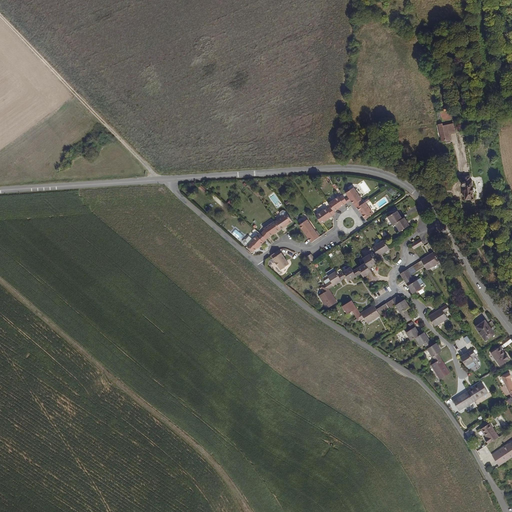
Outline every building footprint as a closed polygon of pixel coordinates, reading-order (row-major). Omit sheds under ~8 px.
[(450,119),(447,107),(438,109),(439,112),(440,119),(441,121),(450,119)] [(454,132),(452,124),(447,125),(447,123),(439,125),(444,142),(451,141),(449,133),(454,132)] [(472,186),(472,181),(470,180),(462,181),(461,182),(461,185),(463,186),(464,186),(465,199),(473,199),(473,193),(474,192),(474,187),(472,186)] [(361,198),(352,187),(344,193),(347,197),(348,197),(350,200),(356,208),(357,207),(363,203),(360,199),(361,198)] [(334,212),(347,202),(345,199),(342,195),(338,197),(338,196),(328,203),(330,206),(334,212)] [(373,213),(366,203),(365,202),(364,202),(363,203),(357,207),(366,219),(373,213)] [(321,224),(336,214),(334,212),(330,206),(326,208),(325,207),(315,215),(321,224)] [(402,220),(397,212),(388,219),(393,226),(395,225),(402,220)] [(281,230),(292,222),(287,214),(281,218),(275,222),(281,229),(281,230)] [(320,237),(307,219),(299,225),(312,243),(320,237)] [(409,226),(404,219),(402,220),(395,225),(400,233),(409,226)] [(270,237),(281,229),(275,222),(275,221),(264,229),(265,230),(262,233),(260,234),(266,239),(269,236),(269,237),(270,237)] [(260,247),(267,240),(266,239),(260,234),(258,236),(257,235),(256,236),(254,238),(252,240),(250,238),(247,240),(244,240),(242,241),(242,244),(243,245),(245,245),(247,246),(254,252),(259,246),(260,247)] [(390,250),(385,241),(373,248),(379,257),(390,250)] [(414,251),(422,245),(420,241),(411,246),(414,251)] [(375,260),(379,257),(373,248),(362,255),(365,260),(371,269),(378,264),(375,260)] [(289,266),(280,254),(280,255),(278,252),(270,258),(274,263),(274,264),(277,268),(280,272),(289,266)] [(428,271),(439,264),(433,255),(421,262),(428,271)] [(317,261),(312,256),(308,258),(313,264),(317,261)] [(371,269),(365,260),(352,268),(358,277),(363,274),(366,278),(374,273),(371,269)] [(358,277),(352,268),(349,264),(337,272),(342,281),(347,278),(350,282),(358,277)] [(342,281),(337,272),(336,270),(328,276),(330,281),(325,285),(329,290),(342,281)] [(427,288),(422,279),(414,284),(410,278),(404,282),(413,296),(427,288)] [(336,302),(329,290),(325,285),(322,287),(325,292),(319,296),(327,308),(336,302)] [(413,318),(406,309),(411,306),(406,299),(396,305),(407,322),(413,318)] [(360,314),(352,300),(343,306),(348,314),(353,311),(356,316),(360,314)] [(381,315),(378,311),(377,309),(374,305),(360,314),(356,316),(359,321),(364,318),(368,323),(381,315)] [(450,320),(446,314),(451,310),(448,306),(439,313),(430,318),(437,328),(450,320)] [(494,334),(484,320),(475,327),(485,340),(494,334)] [(416,337),(421,334),(413,321),(408,323),(407,325),(410,330),(407,332),(412,340),(416,337)] [(434,344),(425,331),(421,334),(416,337),(421,345),(425,342),(428,347),(434,344)] [(443,349),(438,341),(434,344),(428,347),(427,348),(436,361),(441,358),(438,353),(443,349)] [(505,355),(500,347),(491,352),(500,366),(509,360),(508,359),(509,359),(506,354),(505,355)] [(474,362),(471,356),(474,354),(472,350),(463,355),(460,357),(466,367),(474,362)] [(450,371),(441,358),(436,361),(431,364),(441,378),(450,371)] [(511,377),(509,372),(501,376),(511,396),(511,395),(511,382),(510,378),(511,377)] [(475,402),(489,393),(482,382),(468,391),(475,402)] [(460,411),(475,402),(468,391),(453,401),(460,411)] [(488,445),(499,438),(489,423),(481,429),(486,437),(484,439),(488,445)] [(500,466),(511,457),(511,441),(492,456),(500,466)]
